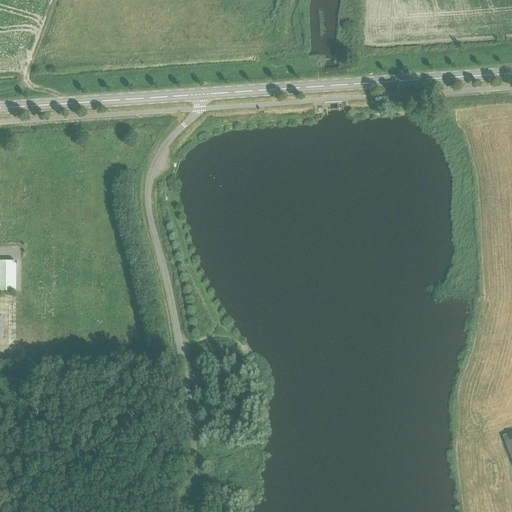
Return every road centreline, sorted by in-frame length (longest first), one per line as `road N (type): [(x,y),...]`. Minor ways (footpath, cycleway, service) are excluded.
road 1 (unclassified): [(194,511),(183,369),(147,200),(158,154),(196,114),(199,94)]
road 2 (secondary): [(511,74),(199,94)]
road 3 (secondary): [(199,94),(0,109)]
